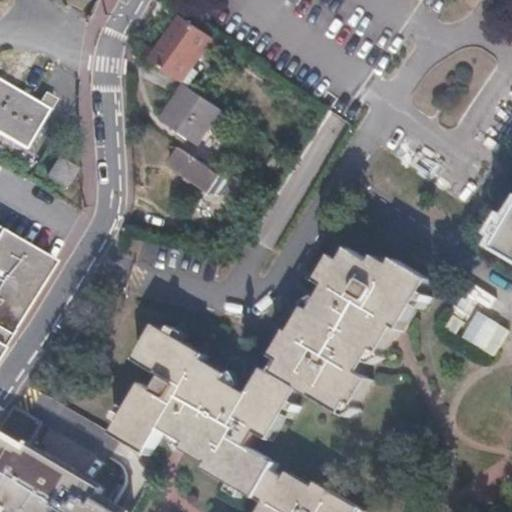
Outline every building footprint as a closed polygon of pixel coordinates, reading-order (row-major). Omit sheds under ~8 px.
[(187,86),(189,88),(199,72),(192,66),(211,37),(181,17),(151,62),(187,86)] [(25,149),(48,111),(39,106),(0,82),(0,134),(8,139),(20,146),(25,149)] [(440,103),(445,106),(451,110),(464,90),(453,83),(440,103)] [(189,88),(187,86),(162,121),(196,145),(222,110),(189,88)] [(327,111),(328,109),(334,99),(325,93),(318,103),(317,104),(327,111)] [(39,106),(48,111),(54,101),(45,96),(39,106)] [(240,205),(248,193),(180,148),(170,164),(219,197),(222,193),(240,205)] [(59,159),(48,175),(66,186),(77,170),(59,159)] [(0,327),(8,332),(19,316),(52,261),(0,230),(0,327)] [(351,246),(343,259),(347,261),(355,248),(351,246)] [(274,440),(290,413),(297,401),(305,388),(347,413),(354,402),(360,405),(374,380),(364,374),(371,363),(378,349),(384,352),(398,328),(403,331),(404,329),(419,304),(426,292),(434,280),(399,259),(396,264),(382,255),(378,262),(355,248),(347,261),(343,259),(338,256),(322,282),(330,287),(323,299),(316,311),(310,307),(294,333),(292,332),(277,357),(281,360),(288,363),(281,376),(274,372),(267,367),(253,392),(241,386),(229,379),(233,372),(208,357),(210,354),(185,339),(173,332),(161,325),(140,360),(168,377),(160,391),(146,383),(130,410),(124,421),(116,434),(151,454),(166,429),(178,436),(190,443),(187,448),(212,463),(209,469),(235,484),(248,492),(268,503),(262,511),(362,511),(364,509),(320,483),(317,487),(292,472),(289,477),(286,484),(273,476),(277,469),(281,463),(253,446),(261,432),(274,440)] [(426,292),(419,304),(425,308),(432,296),(426,292)] [(309,303),(310,307),(316,311),(323,299),(318,297),(309,303)] [(0,345),(8,332),(0,327),(0,345)] [(173,332),(185,339),(188,334),(176,327),(173,332)] [(378,349),(371,363),(375,366),(386,357),(384,352),(378,349)] [(281,360),(274,372),(281,376),(288,363),(281,360)] [(229,379),(241,386),(244,381),(236,371),(233,372),(229,379)] [(297,401),(290,413),(294,416),(301,404),(297,401)] [(354,402),(347,413),(351,416),(360,411),(360,406),(360,405),(354,402)] [(118,417),(124,421),(130,410),(124,406),(118,417)] [(37,434),(9,414),(0,426),(0,511),(123,511),(126,507),(25,451),(37,434)] [(184,450),(187,448),(190,443),(178,436),(176,440),(184,450)] [(286,484),(289,477),(277,469),(273,476),(286,484)] [(245,497),(248,492),(235,484),(232,489),(245,497)]
